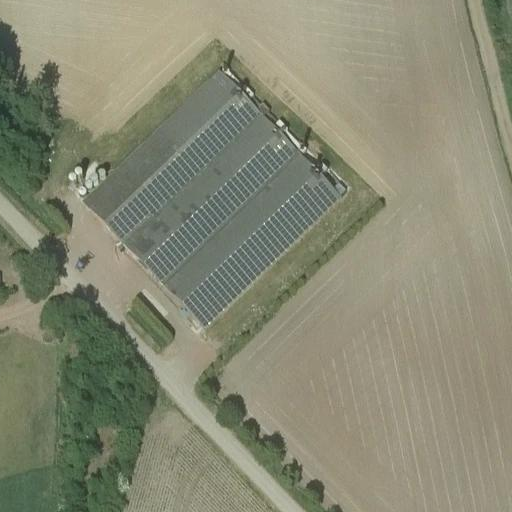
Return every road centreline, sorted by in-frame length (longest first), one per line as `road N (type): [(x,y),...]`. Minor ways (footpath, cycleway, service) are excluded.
road 1 (unclassified): [(288,511),(0,213)]
road 2 (track): [(458,0),(511,202)]
